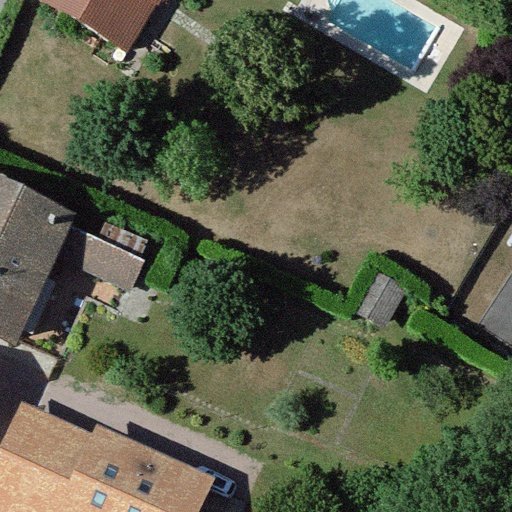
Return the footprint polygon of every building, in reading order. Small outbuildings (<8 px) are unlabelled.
[(41,0),(123,50),(153,0),(41,0)] [(265,77),(255,92),(280,106),(289,92),(265,77)] [(0,197),(0,335),(9,340),(51,250),(126,285),(137,261),(0,197)] [(381,275),(361,308),(385,322),(404,289),(381,275)] [(99,457),(28,424),(1,483),(5,485),(0,496),(0,511),(188,511),(199,490),(104,447),(99,457)]
